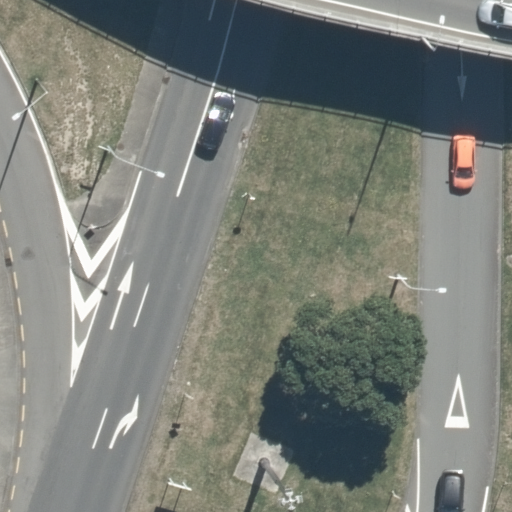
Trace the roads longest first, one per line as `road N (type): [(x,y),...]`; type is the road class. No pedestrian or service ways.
road 1 (secondary): [(473,0),(467,385),(456,511)]
road 2 (secondary): [(70,511),(226,31)]
road 3 (secondary): [(70,511),(31,207),(0,119)]
